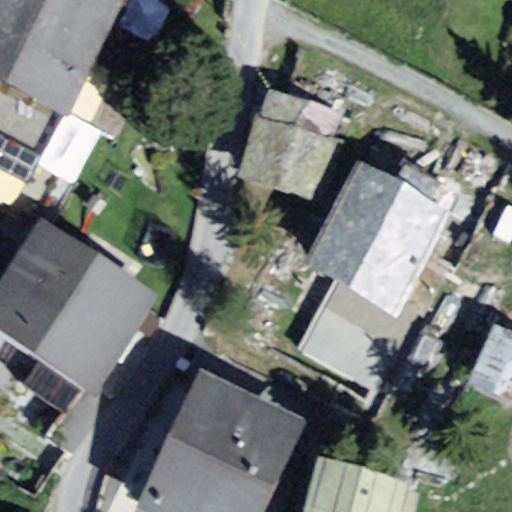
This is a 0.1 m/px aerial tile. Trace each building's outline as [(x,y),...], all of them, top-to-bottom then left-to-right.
[(0,0),(0,131),(38,149),(106,0),(0,0)] [(332,151),(258,129),(240,189),(313,211),(332,151)] [(414,221),(355,190),(311,272),(371,303),(414,221)] [(137,303),(41,242),(0,305),(0,322),(88,379),(137,303)] [(511,341),(493,331),(471,374),(511,395),(511,341)] [(245,511),(277,430),(183,394),(137,511),(245,511)] [(393,511),(399,488),(315,467),(303,511),(393,511)]
